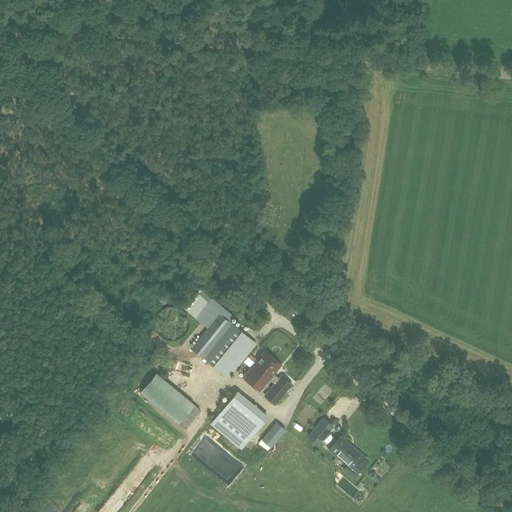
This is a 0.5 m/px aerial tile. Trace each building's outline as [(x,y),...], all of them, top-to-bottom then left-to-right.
[(184,309),(201,322),(213,308),(195,294),(184,309)] [(218,312),(206,326),(189,346),(225,376),(254,342),(218,312)] [(259,391),(274,374),(281,365),(264,350),(242,377),(259,391)] [(199,402),(164,375),(156,369),(140,390),(183,422),(199,402)] [(279,378),(274,374),(259,391),(260,392),(270,379),(275,383),(264,395),(275,404),(291,384),(281,376),(279,378)] [(267,418),(236,392),(211,422),(242,448),(267,418)] [(184,427),(191,432),(197,424),(196,422),(201,415),(195,411),(184,427)] [(304,428),(313,436),(326,420),(317,412),(304,428)] [(285,430),(276,422),(261,439),(271,447),(285,430)] [(364,456),(339,436),(329,449),(353,469),(364,456)]
